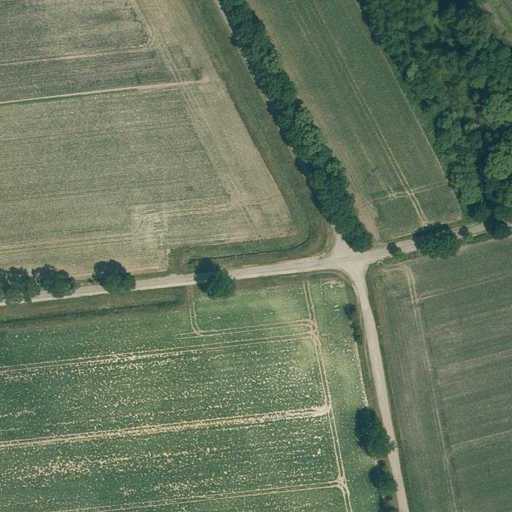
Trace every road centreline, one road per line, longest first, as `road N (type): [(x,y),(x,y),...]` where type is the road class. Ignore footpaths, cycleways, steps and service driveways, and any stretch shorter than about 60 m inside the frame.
road 1 (unclassified): [(0,300),(350,257)]
road 2 (unclassified): [(214,0),(350,257)]
road 3 (unclassified): [(350,257),(403,511)]
road 4 (unclassified): [(350,257),(511,220)]
